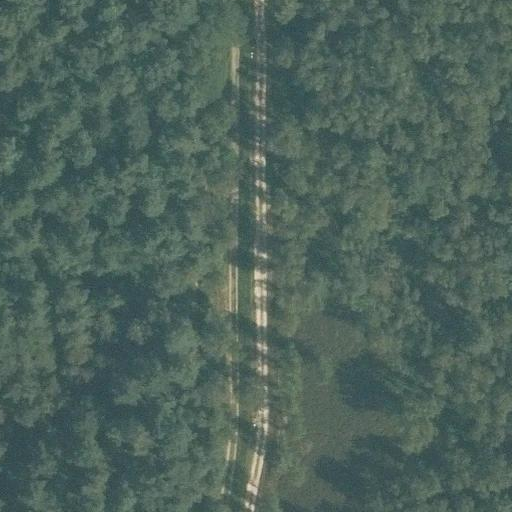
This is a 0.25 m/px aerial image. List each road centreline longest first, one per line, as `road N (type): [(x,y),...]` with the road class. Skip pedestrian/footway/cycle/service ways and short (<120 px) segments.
road 1 (unknown): [(200,511),(219,399),(215,46),(183,0)]
road 2 (track): [(228,0),(231,360),(215,511)]
road 3 (track): [(0,61),(101,37),(170,0)]
